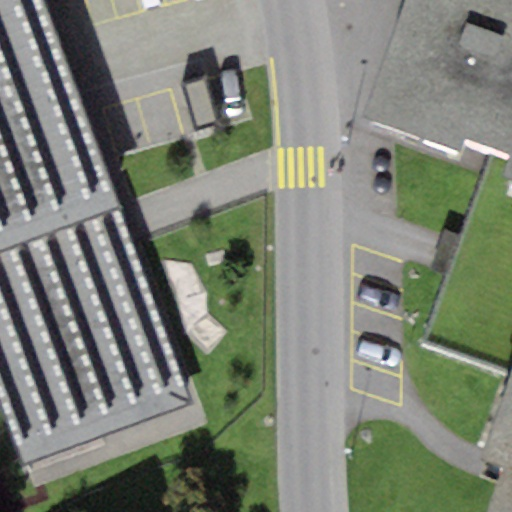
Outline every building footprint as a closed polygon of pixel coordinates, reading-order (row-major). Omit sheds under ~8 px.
[(0,0),(0,251),(118,209),(41,0),(0,0)] [(511,0),(405,0),(364,115),(459,149),(463,140),(511,157),(503,179),(511,181),(511,0)] [(194,81),(181,85),(194,131),(221,124),(208,77),(194,81)] [(123,222),(118,209),(0,251),(0,403),(23,467),(191,407),(123,222)] [(511,511),(511,368),(480,454),(504,463),(485,511),(511,511)]
